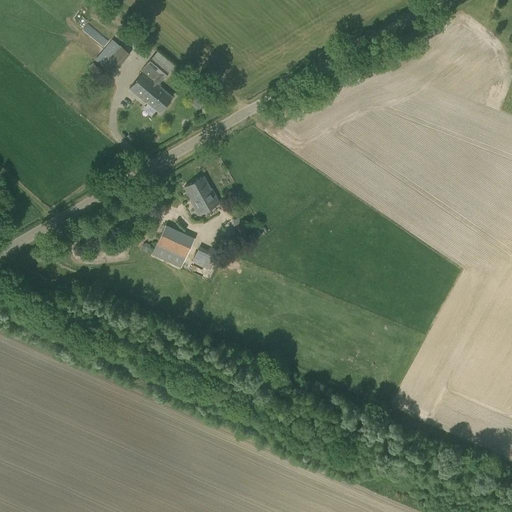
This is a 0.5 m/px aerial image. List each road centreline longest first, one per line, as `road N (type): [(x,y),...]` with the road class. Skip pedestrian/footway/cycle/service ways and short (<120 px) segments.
road 1 (unknown): [(511,462),(104,287),(41,277),(12,245)]
road 2 (unclassified): [(0,252),(439,0)]
